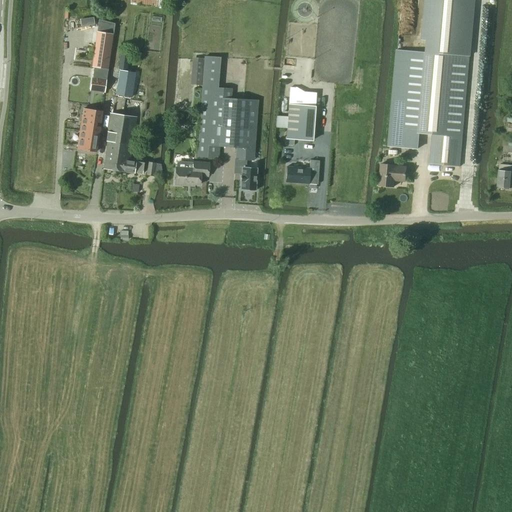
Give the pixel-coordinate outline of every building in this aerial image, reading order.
[(397,50),(389,146),(417,149),(418,133),(432,134),(429,163),(459,166),(469,57),(470,57),(475,0),(425,0),(422,40),(427,41),(426,53),(397,50)] [(92,67),(94,67),(107,69),(115,23),(99,20),(92,67)] [(119,69),(114,97),(126,99),(126,96),(131,97),(135,72),(127,71),(130,51),(121,50),(118,69),(119,69)] [(202,87),(197,156),(218,158),(219,145),(236,147),(235,159),(253,160),(257,101),(231,99),(231,89),(218,88),(220,58),(205,57),(204,59),(202,85),(202,87)] [(197,72),(196,85),(202,85),(204,59),(198,58),(198,61),(197,72)] [(98,79),(97,91),(105,92),(106,80),(107,75),(102,75),(101,79),(98,79)] [(294,140),(313,141),(315,106),(316,106),(317,93),(296,92),(297,88),(290,88),(288,117),(276,116),(275,127),(287,128),(286,139),(294,140)] [(81,109),(78,131),(98,133),(99,127),(95,126),(95,121),(99,122),(100,111),(81,109)] [(122,157),(131,159),(132,148),(136,118),(110,114),(107,136),(107,141),(103,168),(120,171),(122,157)] [(76,150),(96,152),(98,133),(78,131),(76,150)] [(130,161),(131,159),(122,157),(120,171),(134,173),(135,170),(142,171),(143,162),(130,161)] [(235,159),(234,178),(240,179),(239,191),(255,192),(256,184),(257,184),(258,176),(256,175),(257,161),(253,160),(235,159)] [(309,168),(298,167),(298,165),(293,165),(293,167),(287,167),(286,182),(317,184),(319,160),(309,160),(309,168)] [(153,176),(155,164),(148,163),(147,175),(153,176)] [(208,176),(209,164),(194,163),(194,170),(176,168),(175,184),(185,185),(185,184),(200,185),(200,175),(208,176)] [(405,182),(406,167),(381,164),(379,185),(394,186),(394,181),(405,182)] [(511,187),(511,178),(511,165),(499,164),(498,186),(511,187)]
